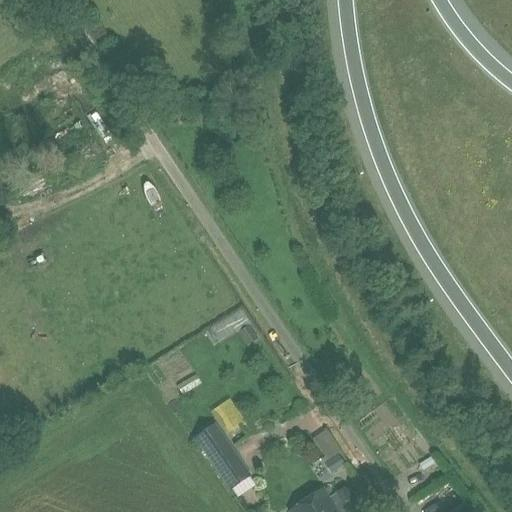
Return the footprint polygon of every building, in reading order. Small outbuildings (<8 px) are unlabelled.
[(241,310),(206,332),(214,346),(237,332),(246,346),(260,338),(241,310)] [(251,476),(215,423),(193,438),(230,491),(251,476)] [(257,427),(243,433),(249,446),(263,440),(257,427)] [(323,463),(330,474),(343,465),(336,454),(323,463)] [(330,498),(323,487),(289,511),(346,511),(357,504),(346,487),(330,498)]
